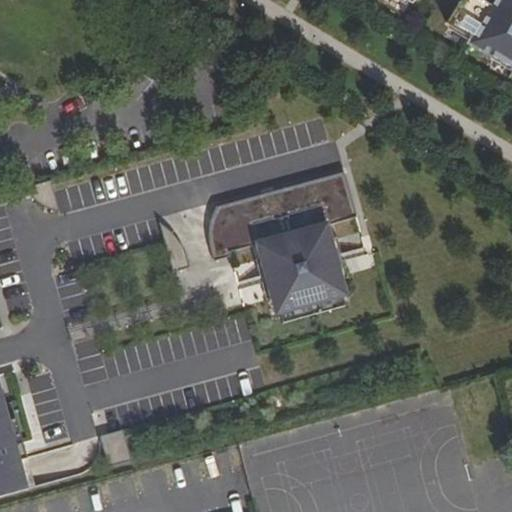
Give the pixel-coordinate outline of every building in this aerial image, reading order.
[(476,41),(473,45),(511,68),(511,0),(464,0),(450,25),(476,41)] [(345,173),(216,208),(215,212),(212,218),(210,225),(209,232),(210,244),(214,261),(231,257),(230,252),(259,245),(278,313),(346,295),(327,226),(357,218),(345,173)] [(167,270),(183,267),(173,221),(157,224),(167,270)] [(341,260),(345,274),(370,268),(366,253),(341,260)] [(0,388),(0,496),(27,489),(20,460),(28,457),(26,449),(17,451),(9,422),(0,388)] [(17,451),(26,449),(18,419),(9,422),(17,451)] [(119,430),(97,437),(105,465),(128,458),(119,430)]
